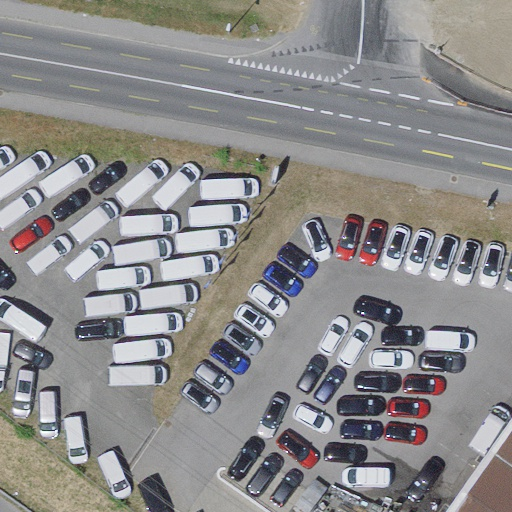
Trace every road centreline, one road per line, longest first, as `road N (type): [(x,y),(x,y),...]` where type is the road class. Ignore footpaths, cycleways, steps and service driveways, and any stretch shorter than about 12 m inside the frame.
road 1 (secondary): [(0,54),(345,118)]
road 2 (secondary): [(345,118),(511,153)]
